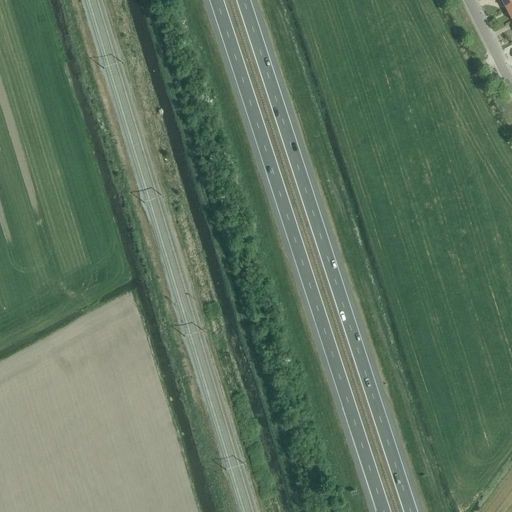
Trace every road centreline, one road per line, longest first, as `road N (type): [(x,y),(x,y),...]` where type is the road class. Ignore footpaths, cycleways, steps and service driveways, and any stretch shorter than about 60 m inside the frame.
road 1 (motorway): [(215,0),(384,511)]
road 2 (motorway): [(410,511),(243,0)]
